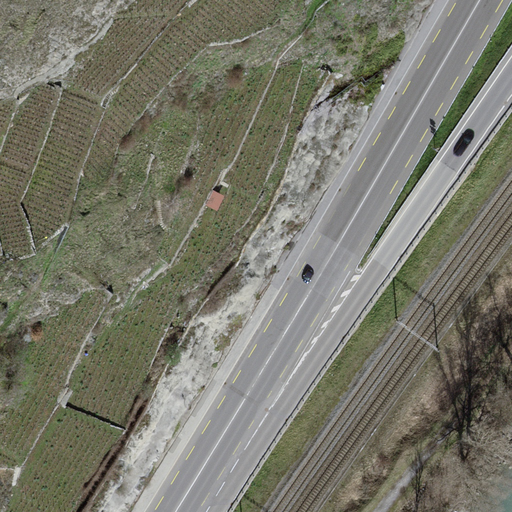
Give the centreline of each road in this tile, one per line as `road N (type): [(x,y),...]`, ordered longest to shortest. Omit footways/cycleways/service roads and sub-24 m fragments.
road 1 (primary): [(480,0),(175,511)]
road 2 (primary): [(198,511),(511,75)]
road 3 (track): [(511,350),(382,511)]
